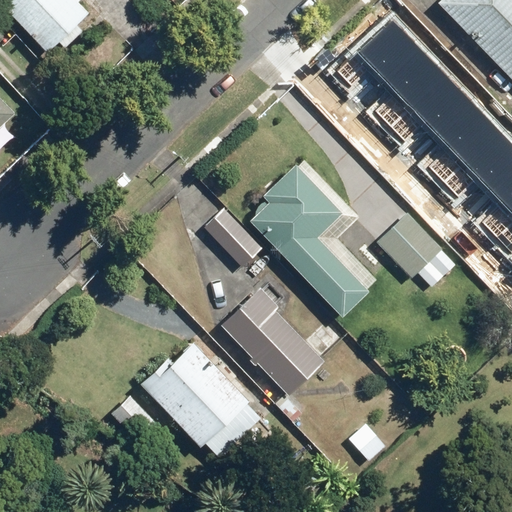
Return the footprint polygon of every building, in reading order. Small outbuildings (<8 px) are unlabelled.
[(87,5),(82,0),(0,0),(0,6),(38,49),(87,5)] [(511,0),(448,0),(444,4),(511,80),(511,0)] [(511,144),(391,18),(356,51),(511,213),(511,144)] [(0,82),(0,112),(15,96),(0,82)] [(246,206),(245,207),(329,316),(357,295),(317,243),(340,225),(294,168),(246,206)] [(448,199),(429,219),(452,242),(472,222),(448,199)] [(220,205),(197,227),(240,272),(263,250),(220,205)] [(401,216),(374,243),(410,279),(437,253),(401,216)] [(250,296),(222,324),(285,387),(313,359),(250,296)] [(187,341),(144,383),(198,436),(240,394),(187,341)] [(126,396),(107,414),(143,453),(162,435),(126,396)] [(364,420),(343,438),(365,464),(386,446),(364,420)] [(328,488),(314,472),(295,489),(309,505),(328,488)]
